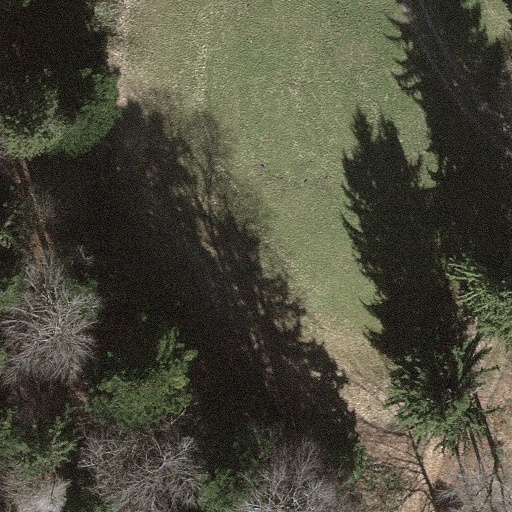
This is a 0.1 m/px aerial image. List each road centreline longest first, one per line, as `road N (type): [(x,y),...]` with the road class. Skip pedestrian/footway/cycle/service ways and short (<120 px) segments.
road 1 (track): [(511,335),(446,511)]
road 2 (track): [(411,0),(426,53),(511,134)]
